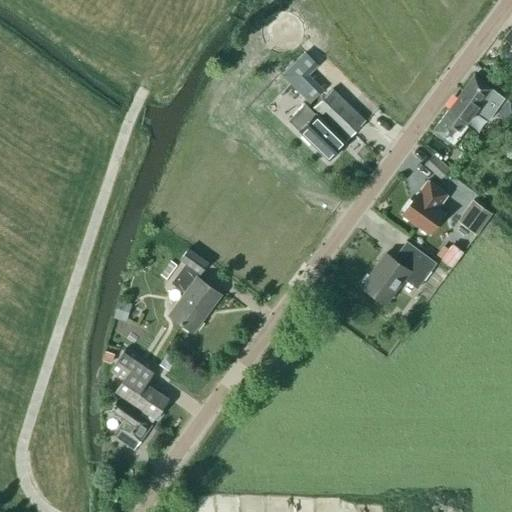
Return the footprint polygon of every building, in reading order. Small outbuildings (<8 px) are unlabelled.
[(476,109),(489,119),(504,98),(473,76),(447,111),(465,124),(476,109)] [(344,142),(365,121),(332,89),(330,90),(320,80),(302,97),(313,108),(310,110),(315,115),(299,132),(328,160),(344,143),(344,142)] [(454,145),(468,126),(465,124),(447,111),(433,130),(454,145)] [(442,178),(450,168),(432,154),(424,164),(442,178)] [(434,227),(443,214),(436,209),(447,196),(427,181),(417,195),(416,194),(402,214),(428,235),(434,227)] [(471,199),(456,221),(476,235),(491,212),(471,199)] [(385,254),(361,286),(385,304),(403,280),(416,290),(436,264),(406,242),(393,260),(385,254)] [(435,255),(441,260),(440,261),(451,269),(463,253),(452,245),(448,250),(443,246),(435,255)] [(177,288),(184,293),(169,314),(193,332),(220,295),(196,278),(207,263),(187,249),(179,260),(185,264),(170,284),(177,288)] [(164,270),(160,275),(166,279),(176,266),(170,262),(164,270)] [(115,311),(112,318),(125,322),(131,304),(118,300),(115,311)] [(155,419),(168,400),(146,384),(155,370),(125,349),(110,372),(122,380),(114,392),(141,410),(140,413),(153,422),(155,419)] [(102,360),(102,362),(111,364),(114,355),(104,352),(102,360)] [(115,438),(134,450),(151,425),(153,422),(140,413),(119,399),(109,413),(123,423),(118,429),(120,430),(115,438)] [(108,505),(115,509),(124,504),(124,499),(120,493),(110,495),(108,505)]
